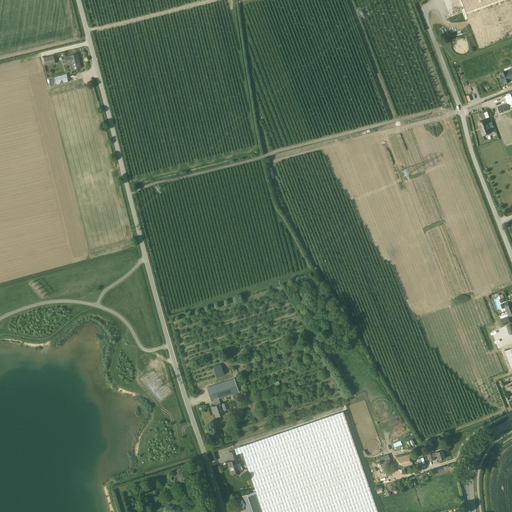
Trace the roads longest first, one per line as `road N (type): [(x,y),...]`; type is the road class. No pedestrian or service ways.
road 1 (unclassified): [(223,511),(169,345),(78,0)]
road 2 (track): [(460,112),(438,110),(272,152),(271,161),(278,160),(445,115)]
road 3 (unclassified): [(511,256),(426,16)]
road 4 (track): [(86,30),(213,0)]
